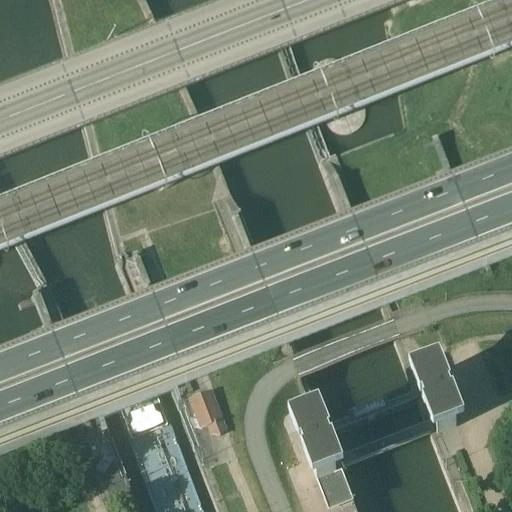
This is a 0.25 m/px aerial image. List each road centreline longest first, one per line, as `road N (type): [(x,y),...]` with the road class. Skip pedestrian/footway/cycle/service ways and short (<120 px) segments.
road 1 (motorway): [(511,169),(0,369)]
road 2 (motorway): [(0,407),(511,208)]
road 3 (secondary): [(0,123),(316,0)]
